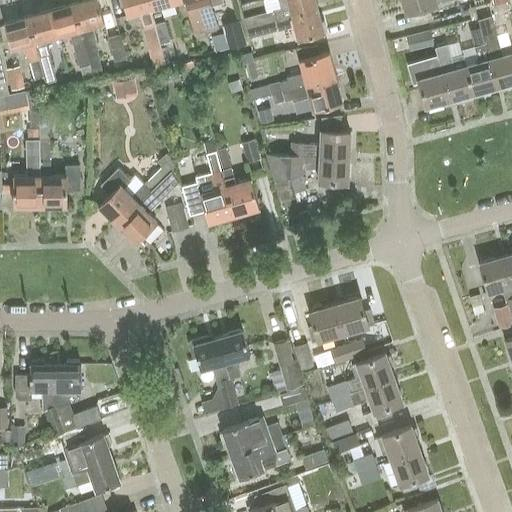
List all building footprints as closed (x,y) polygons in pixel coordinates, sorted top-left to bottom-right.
[(94,78),(103,76),(94,42),(95,42),(90,25),(103,21),(97,0),(82,0),(73,3),(93,71),(92,71),(94,78)] [(165,62),(160,44),(150,8),(147,0),(122,0),(127,15),(138,12),(153,65),(165,62)] [(147,0),(150,8),(173,2),(172,0),(147,0)] [(183,0),(194,35),(206,31),(197,0),(172,0),(173,2),(179,0),(183,0)] [(197,0),(206,31),(218,28),(209,0),(197,0)] [(245,29),(318,9),(315,0),(277,0),(280,8),(242,18),(245,29)] [(401,0),(405,13),(425,8),(425,7),(448,0),(401,0)] [(92,71),(93,71),(73,3),(51,9),(57,34),(69,30),(74,48),(80,66),(84,81),(94,78),(92,71)] [(44,76),(46,82),(55,81),(48,55),(49,55),(44,37),(57,34),(51,9),(27,15),(44,76)] [(318,9),(245,29),(247,38),(294,25),(298,40),(324,33),(318,9)] [(33,80),(44,76),(27,15),(4,22),(11,46),(23,43),(33,80)] [(485,44),(497,87),(505,85),(506,89),(511,87),(511,52),(502,55),(490,15),(477,19),(478,22),(485,44)] [(240,20),(222,24),(229,48),(246,43),(240,20)] [(433,44),(431,33),(429,28),(405,33),(408,50),(433,44)] [(107,37),(113,61),(126,57),(119,34),(107,37)] [(435,50),(437,57),(438,57),(442,73),(450,101),(457,99),(458,103),(475,98),(465,66),(453,69),(446,44),(434,47),(435,50)] [(490,90),(497,87),(485,44),(473,47),(477,62),(465,66),(475,98),(491,93),(490,90)] [(270,95),(336,78),(329,52),(299,60),(302,72),(287,76),(287,79),(267,84),(270,95)] [(442,103),(450,101),(442,73),(438,57),(437,57),(427,60),(431,76),(418,80),(427,112),(444,107),(442,103)] [(19,66),(8,69),(12,89),(24,86),(19,66)] [(136,93),(133,77),(112,81),(116,97),(136,93)] [(336,78),(270,95),(272,104),(291,99),(292,102),(309,97),(312,111),(342,103),(336,78)] [(0,113),(12,111),(28,107),(25,91),(8,94),(7,92),(0,93),(0,113)] [(38,139),(38,205),(66,206),(66,189),(78,189),(79,164),(66,164),(66,175),(49,175),(48,128),(48,102),(38,103),(38,108),(37,108),(38,128),(38,139)] [(319,157),(348,159),(350,133),(320,131),(319,157)] [(13,205),(38,205),(38,139),(27,140),(24,140),(26,175),(14,174),(13,205)] [(240,142),(246,162),(259,157),(253,139),(240,142)] [(202,143),(204,151),(214,148),(211,140),(202,143)] [(290,152),(290,156),(306,156),(307,145),(291,144),(290,152)] [(214,150),(234,215),(259,208),(251,178),(234,182),(225,147),(214,150)] [(214,148),(204,151),(205,152),(204,152),(209,171),(194,175),(195,180),(180,184),(188,213),(205,208),(208,222),(234,215),(214,150),(214,148)] [(170,173),(176,168),(169,161),(171,160),(164,152),(156,160),(162,165),(131,194),(124,186),(130,180),(117,167),(99,185),(108,194),(97,204),(116,223),(170,173)] [(266,155),(273,182),(303,174),(302,169),(318,170),(318,182),(347,184),(348,159),(319,157),(266,155)] [(170,173),(116,223),(134,243),(157,221),(148,212),(179,182),(170,173)] [(187,226),(181,203),(165,207),(171,230),(187,226)] [(511,284),(504,255),(480,262),(488,292),(500,289),(504,302),(506,301),(507,304),(492,308),(494,313),(498,328),(511,324),(511,284)] [(334,304),(342,333),(367,326),(367,325),(374,323),(369,307),(363,309),(359,297),(334,304)] [(342,333),(334,304),(328,306),(327,302),(313,306),(314,309),(309,311),(313,323),(306,325),(311,340),(317,338),(318,340),(342,333)] [(217,337),(230,378),(239,375),(234,359),(249,354),(242,329),(217,337)] [(219,386),(224,408),(237,405),(230,378),(217,337),(207,340),(206,335),(189,340),(187,342),(192,358),(196,357),(200,369),(212,366),(216,386),(219,386)] [(345,343),(350,358),(367,352),(362,337),(345,343)] [(293,361),(285,338),(271,342),(285,390),(302,385),(295,361),(293,361)] [(306,342),(294,346),(302,369),(314,366),(306,342)] [(334,363),(350,358),(345,343),(329,349),(334,363)] [(364,387),(393,376),(389,364),(392,363),(389,355),(386,357),(384,352),(350,363),(356,380),(361,378),(364,387)] [(47,422),(60,417),(54,405),(54,363),(43,363),(43,360),(30,360),(30,363),(29,363),(29,375),(15,375),(15,395),(19,399),(29,399),(29,389),(41,389),(42,411),(43,411),(47,422)] [(78,363),(78,360),(66,360),(66,363),(54,363),(54,405),(60,417),(47,422),(52,436),(59,433),(65,431),(64,430),(76,426),(76,425),(101,416),(96,404),(72,413),(68,400),(68,389),(80,389),(80,363),(78,363)] [(349,392),(330,399),(334,412),(353,405),(353,404),(364,400),(364,399),(368,398),(373,412),(374,411),(377,417),(391,412),(389,407),(402,401),(393,376),(364,387),(349,392)] [(330,399),(349,392),(345,380),(326,386),(330,399)] [(282,406),(306,399),(303,387),(278,394),(282,406)] [(277,422),(266,425),(262,415),(222,429),(223,431),(219,432),(223,443),(227,442),(230,453),(281,435),(277,422)] [(352,430),(348,419),(326,427),(326,428),(323,430),(326,439),(352,430)] [(390,460),(419,450),(415,437),(417,436),(415,429),(412,430),(411,425),(377,437),(382,452),(387,450),(390,460)] [(59,475),(111,456),(107,445),(111,444),(107,433),(103,435),(102,433),(85,439),(80,426),(65,431),(59,433),(64,446),(62,447),(66,458),(54,462),(59,475)] [(335,453),(359,445),(355,433),(331,441),(331,442),(327,443),(331,454),(335,453)] [(235,478),(239,477),(263,468),(273,464),(275,452),(286,448),(281,435),(230,453),(234,464),(231,465),(235,478)] [(300,456),(304,468),(328,460),(324,448),(300,456)] [(419,450),(390,460),(399,484),(400,484),(402,490),(416,485),(414,479),(428,474),(419,450)] [(371,453),(362,456),(351,459),(352,462),(345,465),(349,474),(356,472),(375,465),(371,453)] [(111,456),(59,475),(64,489),(91,479),(94,489),(119,481),(111,456)] [(375,465),(356,472),(360,485),(380,478),(375,465)] [(272,484),(275,495),(296,489),(293,478),(272,484)] [(332,488),(322,500),(325,509),(345,502),(339,485),(332,488)] [(78,511),(105,503),(101,491),(44,511),(78,511)] [(441,511),(437,499),(403,511),(441,511)] [(309,511),(305,501),(292,506),(293,508),(283,511),(278,511),(275,500),(250,508),(251,510),(247,511),(309,511)] [(108,511),(105,503),(78,511),(108,511)]
